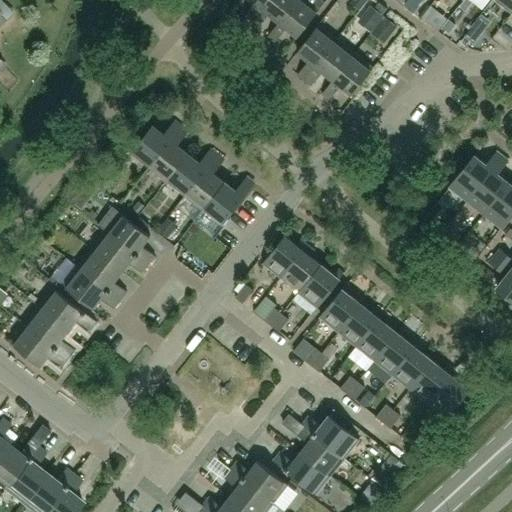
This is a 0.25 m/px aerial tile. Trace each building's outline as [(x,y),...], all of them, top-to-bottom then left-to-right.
[(251,0),(256,3),(245,17),(252,22),(268,0),(251,0)] [(280,22),(297,0),(268,0),(252,22),(259,28),(270,14),(280,22)] [(297,0),(280,22),(269,36),(277,42),(287,28),(298,37),(325,3),(321,0),(297,0)] [(511,0),(496,0),(511,12),(511,0)] [(383,16),(371,6),(358,21),(371,31),(383,16)] [(385,42),(398,26),(385,16),(372,32),(385,42)] [(320,24),(298,52),(310,61),(300,74),(306,79),(338,39),(320,24)] [(334,80),(356,53),(338,39),(306,79),(313,85),(324,72),(334,80)] [(352,95),(374,68),(356,53),(334,80),(323,93),(331,99),(341,86),(352,95)] [(133,152),(151,167),(183,126),(176,121),(166,134),(155,125),(133,152)] [(151,167),(169,181),(191,153),(180,144),(190,132),(183,126),(151,167)] [(169,181),(187,196),(219,155),(212,150),(202,162),(191,153),(169,181)] [(451,186),(468,200),(504,156),(498,151),(487,165),(476,156),(451,186)] [(187,196),(205,210),(227,182),(216,173),(226,161),(219,155),(187,196)] [(468,200),(485,214),(509,183),(499,174),(509,161),(504,156),(468,200)] [(255,184),(248,178),(238,190),(227,182),(205,210),(223,224),(255,184)] [(502,227),(511,214),(511,185),(509,183),(485,214),(502,227)] [(98,223),(108,231),(150,264),(156,256),(144,246),(152,236),(122,212),(113,205),(98,223)] [(94,248),(123,272),(131,263),(143,272),(150,264),(108,231),(94,248)] [(282,278),(309,244),(302,239),(298,245),(286,236),(264,263),(282,278)] [(282,278),(300,292),(322,264),(312,256),(316,250),(309,244),(282,278)] [(79,266),(122,300),(128,292),(115,282),(123,272),(94,248),(79,266)] [(511,269),(511,258),(501,250),(495,256),(511,269)] [(511,299),(511,269),(495,256),(490,263),(507,277),(498,288),(511,299)] [(345,273),(344,273),(338,268),(333,273),(322,264),(300,292),(318,306),(345,273)] [(122,300),(79,266),(65,284),(95,308),(102,299),(115,308),(122,300)] [(322,317),(340,331),(362,304),(351,296),(356,290),(348,283),(322,317)] [(243,303),(253,291),(246,285),(236,297),(243,303)] [(41,306),(70,329),(77,319),(90,330),(97,321),(55,288),(41,306)] [(359,346),(385,313),(378,307),(373,313),(362,304),(340,331),(359,346)] [(27,323),(69,357),(76,348),(62,338),(70,329),(41,306),(27,323)] [(265,321),(272,326),(282,314),(275,308),(265,321)] [(359,346),(376,360),(398,333),(388,324),(392,319),(385,313),(359,346)] [(279,332),(289,319),(282,314),(272,326),(279,332)] [(69,357),(27,323),(12,342),(41,365),(49,355),(62,365),(69,357)] [(376,360),(394,374),(420,341),(413,335),(409,341),(398,333),(376,360)] [(394,374),(412,388),(434,361),(423,352),(428,346),(420,341),(394,374)] [(315,348),(305,360),(313,366),(323,353),(315,348)] [(330,359),(323,353),(313,366),(320,372),(330,359)] [(412,388),(430,403),(456,370),(449,364),(444,369),(434,361),(412,388)] [(456,370),(430,403),(448,417),(470,389),(459,381),(463,375),(456,370)] [(341,389),(348,394),(358,382),(351,376),(341,389)] [(348,394),(355,400),(365,388),(358,382),(348,394)] [(387,404),(377,417),(384,423),(394,410),(387,404)] [(401,416),(394,410),(384,423),(391,428),(401,416)] [(290,414),(284,423),(296,433),(309,443),(302,452),(331,475),(344,457),(303,424),(290,414)] [(344,457),(359,439),(330,416),(322,426),(309,416),(303,424),(344,457)] [(0,420),(0,457),(10,445),(1,438),(10,426),(1,419),(0,420)] [(10,445),(0,457),(0,484),(5,488),(38,447),(50,431),(41,424),(29,440),(19,452),(10,445)] [(420,452),(430,439),(423,433),(413,446),(420,452)] [(5,488),(23,502),(46,473),(36,466),(46,453),(38,447),(5,488)] [(316,494),(331,475),(302,452),(294,461),(282,451),(274,461),(316,494)] [(231,470),(273,503),(288,484),(258,461),(250,471),(238,461),(231,470)] [(23,502),(34,511),(44,511),(73,475),(65,468),(55,480),(46,473),(23,502)] [(247,511),(266,511),(273,503),(231,470),(224,478),(237,488),(229,498),(247,511)] [(73,475),(44,511),(73,511),(81,502),(72,494),(82,481),(73,475)] [(211,511),(247,511),(229,498),(221,507),(209,497),(203,505),(211,511)]
